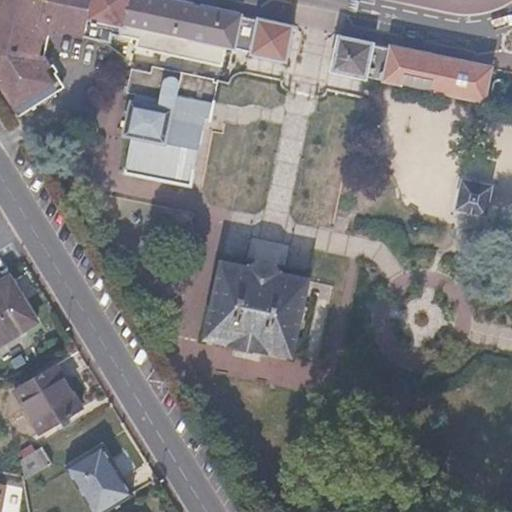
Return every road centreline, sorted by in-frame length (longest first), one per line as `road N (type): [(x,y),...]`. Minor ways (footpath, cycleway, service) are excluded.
road 1 (tertiary): [(203,511),(0,183)]
road 2 (tertiary): [(345,0),(481,27),(511,19)]
